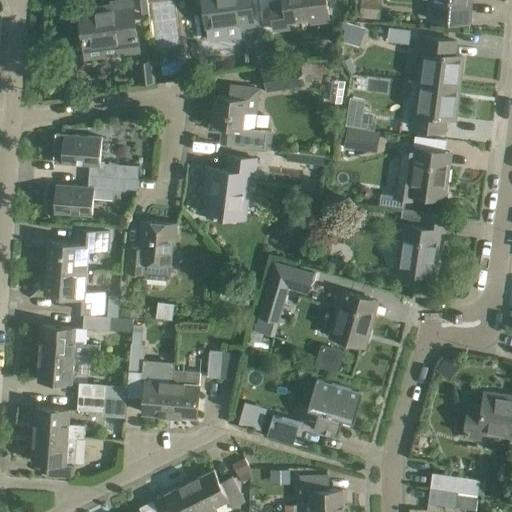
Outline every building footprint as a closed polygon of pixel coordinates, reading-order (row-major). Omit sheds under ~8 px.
[(204,0),(209,40),(240,36),(239,26),(254,24),(250,0),(204,0)] [(290,28),(289,20),(311,17),(311,21),(329,19),(326,0),(268,0),(273,31),(290,28)] [(355,0),(354,15),(360,15),(360,17),(380,18),(380,0),(360,0),(361,0),(355,0)] [(467,21),(468,0),(429,0),(428,18),(467,21)] [(112,6),(80,10),(86,58),(139,51),(132,1),(112,3),(112,6)] [(348,22),(342,42),(360,47),(366,28),(348,22)] [(411,30),(389,27),(387,41),(409,44),(411,30)] [(458,86),(462,55),(456,54),(457,40),(419,35),(417,52),(423,53),(420,81),(458,86)] [(300,59),(262,65),(266,91),(304,85),(300,59)] [(151,61),(135,63),(138,83),(154,82),(151,61)] [(454,118),(458,86),(420,81),(416,109),(410,108),(408,127),(444,131),(446,117),(454,118)] [(45,84),(44,95),(60,97),(61,85),(45,84)] [(217,95),(214,112),(217,112),(216,124),(225,125),(222,145),(269,151),(271,132),(254,129),(259,88),(230,84),(228,96),(217,95)] [(347,126),(344,146),(377,151),(380,131),(347,126)] [(54,162),(62,162),(89,164),(88,175),(138,178),(118,177),(119,164),(99,162),(101,136),(56,133),(54,162)] [(411,146),(411,150),(401,149),(394,199),(413,201),(414,194),(444,197),(450,151),(411,146)] [(286,150),(285,160),(325,164),(326,154),(286,150)] [(228,154),(226,169),(208,166),(206,180),(211,181),(207,212),(245,217),(247,198),(244,198),(247,174),(255,175),(257,157),(228,154)] [(138,178),(88,175),(87,186),(56,183),(54,212),(92,215),(93,198),(113,199),(113,190),(125,190),(125,188),(137,189),(138,178)] [(433,274),(439,231),(446,232),(448,214),(423,211),(421,226),(401,223),(399,238),(403,239),(398,269),(433,274)] [(169,276),(170,265),(172,240),(175,241),(176,223),(143,220),(141,248),(128,247),(126,272),(143,274),(146,278),(166,279),(169,276)] [(46,267),(88,270),(89,250),(109,251),(111,230),(78,227),(77,242),(48,240),(46,267)] [(309,291),(314,272),(295,266),(276,260),(275,263),(260,314),(274,318),(279,320),(289,288),(290,285),(303,289),(309,291)] [(88,270),(46,267),(45,293),(73,295),(72,310),(105,312),(106,290),(86,289),(88,270)] [(226,279),(223,279),(220,295),(230,297),(231,289),(226,279)] [(339,305),(330,334),(365,344),(378,300),(340,289),(335,304),(339,305)] [(121,305),(120,314),(144,317),(145,308),(121,305)] [(84,313),(83,327),(109,329),(110,315),(84,313)] [(82,354),(83,340),(74,339),(75,327),(42,324),(40,351),(73,354),(82,354)] [(173,369),(174,361),(144,359),(146,344),(131,343),(129,371),(141,372),(140,380),(145,381),(143,412),(170,414),(173,369)] [(322,344),(315,364),(337,371),(344,350),(322,344)] [(220,378),(223,351),(223,350),(209,349),(207,377),(220,378)] [(73,354),(40,351),(38,378),(71,381),(73,354)] [(173,369),(170,414),(197,416),(200,371),(173,369)] [(317,379),(309,405),(320,408),(314,427),(338,434),(344,415),(355,418),(362,392),(317,379)] [(78,395),(126,398),(127,389),(106,388),(106,383),(79,382),(78,395)] [(511,434),(511,395),(485,392),(483,405),(469,403),(465,435),(480,438),(481,430),(511,434)] [(126,398),(78,395),(77,409),(105,411),(105,398),(126,399),(126,398)] [(260,429),(266,406),(244,400),(238,422),(260,429)] [(35,433),(85,436),(85,424),(68,423),(69,408),(37,406),(35,433)] [(272,415),(267,435),(294,442),(299,423),(272,415)] [(85,436),(35,433),(33,460),(46,461),(45,475),(74,477),(77,437),(85,438),(85,436)] [(290,468),(270,469),(270,484),(290,483),(290,468)] [(214,469),(191,481),(206,511),(221,511),(245,501),(232,476),(220,482),(214,469)] [(432,472),(430,487),(478,493),(480,479),(432,472)] [(310,491),(310,503),(284,503),(284,511),(343,511),(343,489),(329,489),(329,474),(299,474),(299,492),(310,491)] [(487,490),(500,491),(502,478),(488,476),(487,490)] [(161,511),(206,511),(191,481),(165,494),(172,507),(161,511)] [(429,502),(456,506),(466,507),(471,504),(473,494),(430,488),(429,502)]
